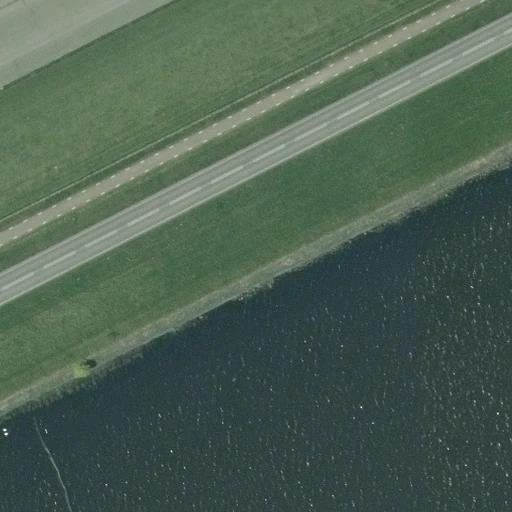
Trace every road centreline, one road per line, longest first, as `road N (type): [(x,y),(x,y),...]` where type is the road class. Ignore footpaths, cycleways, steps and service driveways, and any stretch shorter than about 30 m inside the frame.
road 1 (trunk): [(511,28),(0,288)]
road 2 (unclassified): [(0,238),(463,0)]
